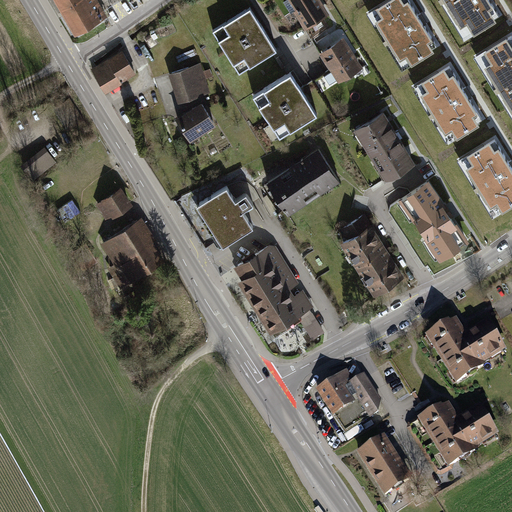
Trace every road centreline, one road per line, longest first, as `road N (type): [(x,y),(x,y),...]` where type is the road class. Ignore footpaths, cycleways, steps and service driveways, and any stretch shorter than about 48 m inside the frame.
road 1 (primary): [(69,64),(266,389)]
road 2 (tertiary): [(511,244),(434,297),(266,389)]
road 3 (track): [(230,333),(164,390),(150,433),(145,511)]
road 4 (primary): [(266,389),(351,511)]
